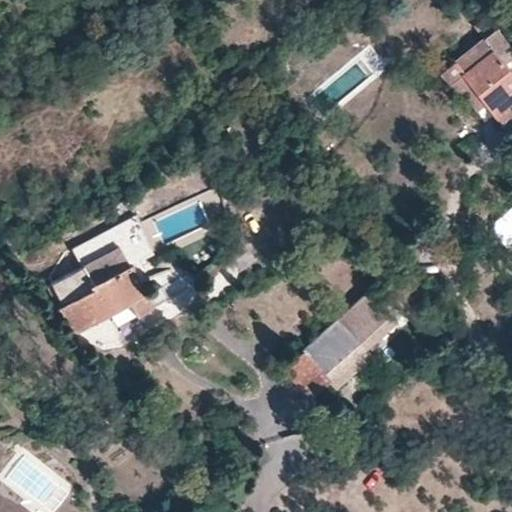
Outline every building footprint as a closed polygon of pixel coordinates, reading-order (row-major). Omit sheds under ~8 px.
[(506,126),(511,121),(511,72),(506,65),(511,60),(511,47),(491,21),(479,29),(487,40),(458,63),(466,77),(454,87),(470,107),(474,104),(481,114),(490,107),(499,117),(506,126)] [(511,211),(497,223),(496,234),(510,250),(511,250),(511,211)] [(155,291),(132,255),(138,252),(131,239),(109,252),(106,247),(82,261),(84,263),(54,282),(67,303),(65,305),(64,306),(65,306),(80,331),(123,304),(135,297),(139,302),(155,291)] [(434,313),(401,281),(385,296),(390,301),(397,295),(425,323),(434,313)] [(318,367),(331,381),(352,360),(359,367),(371,355),(336,320),(317,339),(332,353),(318,367)] [(312,399),(331,381),(318,367),(304,354),(284,372),(312,399)] [(359,367),(352,360),(331,381),(337,388),(359,367)] [(84,445),(76,417),(60,422),(68,449),(84,445)]
